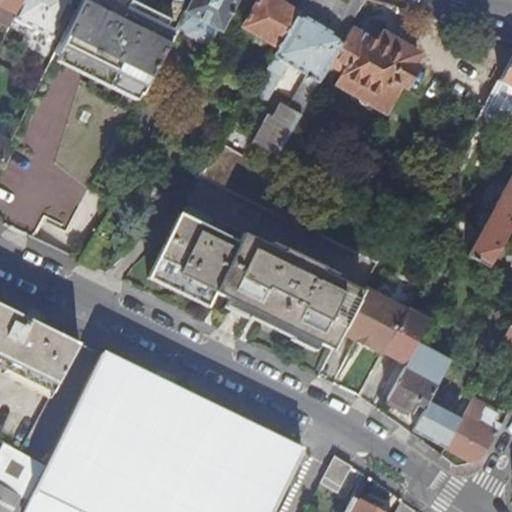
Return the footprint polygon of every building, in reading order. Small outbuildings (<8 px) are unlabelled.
[(0,0),(0,21),(9,26),(13,18),(21,0),(0,0)] [(70,0),(21,0),(13,18),(52,38),(70,0)] [(82,0),(58,50),(139,94),(176,26),(185,10),(190,1),(184,0),(82,0)] [(236,0),(190,0),(190,1),(185,10),(217,28),(219,30),(236,0)] [(262,73),(297,11),(277,0),(255,0),(241,26),(267,41),(252,68),(261,73),(262,73)] [(328,63),(349,26),(363,0),(303,0),(298,11),(297,11),(262,73),(261,73),(252,89),(257,91),(264,80),(274,86),(273,87),(291,98),(288,103),(281,99),(256,143),(275,155),(328,63)] [(208,44),(217,28),(185,10),(176,26),(181,29),(182,32),(198,42),(202,41),(208,44)] [(349,26),(328,63),(342,71),(334,84),(375,106),(381,97),(390,102),(400,85),(402,86),(415,64),(403,57),(408,47),(369,24),(363,34),(349,26)] [(492,96),(511,107),(511,57),(500,80),(501,81),(492,96)] [(257,99),(249,94),(236,116),(244,121),(257,99)] [(0,165),(10,146),(0,141),(0,165)] [(264,174),(267,169),(221,143),(218,147),(215,147),(201,173),(376,263),(388,239),(264,174)] [(93,180),(101,184),(106,175),(98,171),(93,180)] [(488,267),(511,221),(511,178),(509,176),(487,216),(484,214),(480,215),(476,222),(478,226),(480,227),(466,255),(488,267)] [(94,269),(95,268),(130,203),(116,195),(78,262),(94,269)] [(281,250),(185,201),(179,212),(145,273),(148,274),(150,269),(207,298),(204,303),(206,304),(214,290),(331,350),(340,332),(361,293),(324,274),(326,270),(282,248),(281,250)] [(340,332),(382,353),(406,309),(363,288),(361,292),(361,293),(340,332)] [(0,367),(51,393),(79,343),(0,304),(0,367)] [(511,326),(508,325),(499,342),(511,349),(511,326)] [(416,401),(425,405),(449,360),(416,343),(395,382),(386,399),(410,412),(416,401)] [(46,464),(33,490),(23,510),(22,511),(271,511),(285,484),(292,487),(300,469),(294,466),(301,450),(300,449),(298,452),(102,354),(103,353),(101,352),(46,464)] [(395,382),(373,370),(359,396),(368,402),(380,411),(386,399),(395,382)] [(470,397),(476,386),(465,381),(459,393),(462,395),(453,412),(438,405),(433,415),(428,412),(423,423),(428,425),(423,435),(445,446),(462,412),(470,397)] [(476,419),(484,405),(470,397),(462,412),(476,419)] [(497,413),(484,405),(476,419),(462,412),(445,446),(474,461),(480,460),(501,424),(494,419),(497,413)] [(0,446),(0,511),(19,511),(21,509),(33,490),(46,464),(19,450),(3,441),(0,446)] [(333,456),(322,476),(340,486),(351,466),(333,456)] [(380,511),(356,499),(349,511),(380,511)]
